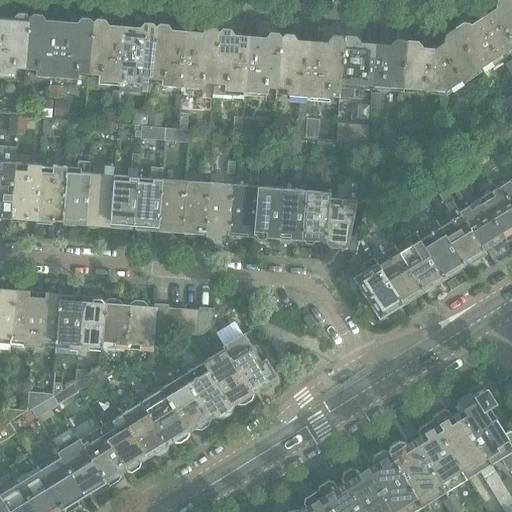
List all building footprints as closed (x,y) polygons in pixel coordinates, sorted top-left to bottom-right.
[(497,8),(485,16),(483,17),(504,50),(511,45),(511,6),(508,0),(497,0),(497,1),(496,5),(497,8)] [(13,19),(0,18),(0,17),(0,72),(14,74),(15,68),(25,68),(28,16),(27,17),(24,14),(17,14),(13,19)] [(28,16),(25,68),(35,69),(35,75),(56,77),(60,22),(43,21),(39,16),(32,15),(30,17),(28,16)] [(462,24),(454,29),(479,67),(504,50),(483,17),(468,27),(466,24),(462,24)] [(76,24),(63,23),(60,22),(56,77),(77,79),(78,72),(88,73),(91,21),(90,22),(88,19),(80,19),(76,24)] [(91,21),(88,73),(99,74),(98,80),(118,82),(122,27),(106,26),(103,20),(95,20),(93,22),(91,21)] [(123,27),(118,92),(150,93),(151,78),(154,26),(153,27),(150,24),(143,24),(139,29),(123,27)] [(154,26),(151,78),(161,79),(161,85),(182,87),(186,32),(169,31),(165,25),(158,25),(156,27),(154,26)] [(202,33),(189,32),(186,32),(182,87),(203,88),(204,83),(213,83),(217,30),(216,32),(213,29),(206,28),(202,33)] [(435,48),(431,49),(442,91),(461,79),(479,67),(454,29),(445,35),(443,39),(445,42),(436,47),(435,48)] [(213,83),(212,95),(231,96),(231,91),(244,92),(248,37),(232,36),(228,30),(221,30),(219,32),(217,30),(213,83)] [(264,38),(252,37),(248,37),(244,92),(265,94),(266,87),(277,88),(280,35),(278,37),(276,34),(269,33),(264,38)] [(280,35),(277,88),(286,88),(286,95),(287,95),(306,97),(310,42),(295,41),(291,35),(284,35),(281,37),(280,35)] [(310,42),(306,97),(336,99),(338,83),(342,36),(332,36),(328,41),(327,43),(315,42),(310,42)] [(338,83),(336,99),(352,100),(353,84),(370,85),(373,45),(356,44),(356,41),(353,37),(342,36),(338,83)] [(391,46),(376,45),(373,45),(370,85),(400,88),(403,41),(395,41),(391,44),(391,46)] [(403,41),(400,88),(442,91),(431,49),(428,50),(418,49),(418,46),(415,42),(403,41)] [(381,109),(381,95),(371,94),(371,108),(381,109)] [(37,99),(35,117),(51,119),(53,101),(37,99)] [(54,102),(53,117),(67,118),(68,103),(54,102)] [(303,139),(305,114),(306,105),(298,104),(295,138),(303,139)] [(100,109),(99,122),(115,124),(116,110),(100,109)] [(132,125),(132,126),(140,126),(146,127),(147,112),(133,111),(132,125)] [(148,112),(147,125),(161,126),(162,113),(148,112)] [(179,113),(178,129),(184,130),(186,130),(187,114),(179,113)] [(6,117),(5,132),(14,133),(15,131),(15,118),(6,117)] [(233,117),(231,134),(240,135),(241,118),(233,117)] [(15,118),(15,131),(23,131),(24,118),(15,118)] [(306,119),(305,137),(317,138),(318,120),(306,119)] [(42,120),(40,135),(50,136),(51,120),(42,120)] [(246,120),(245,135),(272,137),(274,122),(246,120)] [(91,123),(90,133),(115,135),(116,125),(91,123)] [(337,123),(335,142),(366,144),(367,125),(337,123)] [(140,127),(139,138),(162,140),(163,129),(140,127)] [(163,129),(162,140),(183,142),(184,130),(163,129)] [(484,146),(477,134),(469,139),(477,151),(484,146)] [(261,138),(259,159),(268,160),(270,139),(261,138)] [(330,152),(330,142),(316,141),(315,151),(330,152)] [(450,149),(449,141),(438,141),(438,149),(450,149)] [(345,154),(346,143),(334,142),(332,142),(330,142),(330,152),(345,154)] [(0,215),(8,216),(12,169),(13,148),(0,147),(0,215)] [(129,154),(129,169),(136,169),(137,154),(129,154)] [(202,157),(200,175),(208,176),(209,158),(202,157)] [(64,166),(60,220),(62,220),(63,224),(63,225),(73,225),(75,221),(84,222),(87,177),(88,162),(77,161),(76,167),(64,166)] [(249,161),(247,181),(255,182),(257,161),(249,161)] [(225,162),(224,175),(232,175),(233,162),(225,162)] [(492,162),(486,166),(488,169),(495,180),(501,177),(492,162)] [(12,169),(8,216),(9,216),(8,222),(11,222),(11,221),(24,222),(25,217),(34,218),(38,171),(38,164),(25,163),(25,170),(12,169)] [(34,218),(34,224),(37,224),(37,223),(50,224),(50,219),(60,220),(64,166),(51,165),(50,171),(38,171),(34,218)] [(135,180),(132,226),(134,226),(135,230),(144,231),(144,230),(147,227),(156,228),(159,182),(160,170),(149,169),(148,181),(135,180)] [(488,169),(483,173),(490,184),(495,180),(488,169)] [(445,174),(438,178),(444,187),(451,183),(445,174)] [(87,177),(84,222),(86,222),(87,226),(97,227),(99,223),(109,224),(112,179),(102,178),(87,177)] [(112,179),(109,224),(110,224),(111,228),(121,229),(123,225),(132,226),(135,180),(125,180),(112,179)] [(159,182),(156,228),(157,228),(159,232),(168,233),(168,232),(170,229),(180,229),(183,184),(183,180),(174,179),(174,183),(159,182)] [(511,179),(499,187),(511,207),(511,179)] [(183,184),(180,229),(181,230),(183,234),(192,235),(194,231),(204,231),(207,186),(207,182),(199,181),(198,185),(183,184)] [(207,186),(204,231),(206,231),(206,232),(208,235),(215,236),(218,233),(220,233),(220,232),(228,233),(231,188),(231,184),(223,183),(222,187),(207,186)] [(228,233),(230,234),(230,236),(232,239),(238,239),(241,237),(241,234),(252,235),(255,189),(255,186),(246,185),(246,189),(231,188),(228,233)] [(451,185),(444,189),(445,191),(451,201),(452,202),(459,198),(451,185)] [(413,186),(394,198),(401,209),(420,197),(413,186)] [(255,189),(252,235),(254,235),(254,236),(256,239),(263,240),(265,237),(265,236),(275,237),(279,191),(279,187),(269,187),(269,191),(255,189)] [(511,207),(499,187),(479,200),(505,242),(511,237),(511,207)] [(279,191),(275,237),(278,237),(278,239),(280,242),(286,243),(289,240),(289,238),(299,239),(302,193),(302,189),(294,188),(293,192),(279,191)] [(302,193),(299,239),(303,239),(303,240),(304,243),(310,243),(313,241),(313,240),(323,241),(326,198),(327,191),(318,190),(318,194),(302,193)] [(445,191),(438,195),(444,205),(451,201),(445,191)] [(345,249),(349,229),(355,200),(326,198),(323,241),(326,242),(327,245),(333,247),(337,246),(345,249)] [(465,208),(458,212),(482,251),(483,251),(482,249),(488,245),(491,250),(505,242),(479,200),(465,208)] [(449,218),(437,225),(462,264),(465,262),(468,264),(475,259),(475,256),(482,251),(458,212),(456,209),(447,214),(449,218)] [(428,231),(417,238),(441,277),(444,275),(448,276),(455,272),(454,268),(462,264),(437,225),(435,222),(426,227),(428,231)] [(345,249),(353,254),(357,249),(360,235),(349,229),(345,249)] [(407,243),(395,251),(420,290),(424,287),(427,289),(434,285),(434,281),(441,277),(417,238),(415,234),(405,240),(407,243)] [(386,256),(375,263),(400,302),(403,300),(406,302),(413,298),(413,294),(420,290),(395,251),(394,248),(384,253),(386,256)] [(373,261),(353,274),(358,282),(356,285),(361,293),(365,293),(370,301),(368,304),(373,312),(377,311),(379,315),(382,313),(385,315),(393,310),(392,307),(400,302),(375,263),(373,261)] [(0,348),(9,349),(9,343),(9,339),(13,292),(0,290),(0,348)] [(13,292),(9,339),(23,340),(22,344),(32,344),(36,299),(30,298),(30,297),(26,293),(13,292)] [(36,299),(32,344),(41,345),(42,341),(55,342),(59,295),(45,294),(41,298),(41,299),(36,299)] [(55,342),(54,354),(77,356),(77,348),(81,302),(75,302),(75,300),(72,296),(59,295),(55,342)] [(81,302),(77,348),(86,349),(87,345),(100,346),(103,302),(100,298),(91,298),(87,301),(86,303),(81,302)] [(103,302),(100,346),(125,348),(128,306),(121,306),(121,303),(116,299),(108,299),(103,302)] [(128,306),(125,348),(150,350),(151,333),(153,305),(152,305),(151,308),(146,308),(146,305),(142,301),(133,301),(129,304),(128,306)] [(153,305),(151,333),(166,334),(168,310),(165,310),(166,306),(155,305),(153,305)] [(196,311),(194,336),(210,327),(211,309),(199,308),(199,311),(196,311)] [(168,310),(166,334),(180,335),(182,311),(168,310)] [(182,311),(180,335),(187,336),(194,336),(196,311),(182,311)] [(309,314),(302,318),(308,329),(315,324),(309,314)] [(241,334),(222,346),(224,349),(250,392),(257,388),(258,391),(262,391),(270,386),(271,383),(269,380),(274,377),(264,360),(259,363),(257,360),(259,359),(260,353),(256,346),(250,344),(248,346),(247,344),(247,341),(246,338),(243,337),(241,334)] [(224,349),(203,362),(229,405),(235,401),(237,404),(242,404),(250,399),(252,395),(250,392),(224,349)] [(148,372),(148,362),(135,361),(134,370),(148,372)] [(203,362),(181,375),(208,418),(214,414),(216,417),(220,417),(229,412),(231,408),(229,405),(203,362)] [(93,372),(97,379),(102,387),(107,385),(106,383),(108,381),(107,379),(111,377),(111,376),(113,375),(111,372),(99,368),(93,372)] [(86,369),(76,369),(75,382),(86,375),(86,369)] [(77,391),(97,379),(93,372),(73,384),(77,391)] [(181,375),(159,389),(160,391),(186,431),(193,427),(194,430),(199,430),(208,425),(209,421),(208,418),(181,375)] [(51,394),(51,396),(61,390),(61,387),(61,384),(52,384),(51,394)] [(456,406),(455,407),(490,464),(500,458),(506,468),(511,464),(511,432),(508,431),(503,434),(486,406),(493,402),(484,388),(473,395),(469,394),(457,402),(456,406)] [(160,391),(139,403),(166,444),(172,440),(174,443),(178,443),(186,438),(188,434),(186,431),(160,391)] [(30,392),(28,410),(30,410),(41,403),(51,396),(51,394),(30,392)] [(51,396),(41,403),(46,411),(56,405),(51,396)] [(139,403),(119,416),(145,457),(152,452),(153,455),(158,455),(166,451),(167,447),(166,444),(139,403)] [(432,417),(431,420),(467,478),(479,471),(504,511),(511,511),(511,499),(511,498),(490,464),(455,407),(454,407),(458,413),(450,417),(446,411),(442,410),(432,416),(432,417)] [(5,409),(4,425),(9,422),(22,414),(27,411),(5,409)] [(27,411),(22,414),(27,423),(35,418),(30,410),(28,410),(27,411)] [(119,416),(99,428),(124,469),(125,471),(131,472),(138,468),(139,463),(138,461),(145,457),(119,416)] [(419,436),(412,440),(444,493),(467,478),(431,420),(431,421),(418,428),(419,428),(417,432),(419,436)] [(9,422),(4,425),(11,436),(16,433),(9,422)] [(99,428),(78,441),(107,487),(117,481),(120,477),(118,473),(124,469),(99,428)] [(77,439),(56,453),(59,458),(82,495),(90,490),(92,493),(95,494),(107,487),(78,441),(77,439)] [(389,447),(387,451),(421,507),(444,493),(412,440),(404,445),(402,442),(397,441),(389,446),(389,447)] [(373,464),(366,469),(392,511),(412,511),(421,507),(387,451),(382,450),(372,456),(371,461),(373,464)] [(59,458),(39,470),(64,511),(66,511),(76,506),(77,502),(75,499),(82,495),(59,458)] [(12,463),(7,465),(15,477),(19,475),(12,463)] [(342,473),(341,479),(361,511),(392,511),(366,469),(359,473),(357,470),(350,469),(342,473)] [(19,475),(15,477),(15,478),(18,483),(35,511),(64,511),(39,470),(28,477),(27,474),(23,473),(22,473),(19,475)] [(318,487),(317,491),(329,511),(361,511),(341,479),(341,480),(342,483),(336,487),(332,481),(331,482),(328,481),(328,480),(318,487)] [(35,511),(18,483),(0,494),(0,499),(7,511),(35,511)] [(305,507),(298,511),(329,511),(317,491),(303,499),(304,499),(303,503),(305,507)] [(453,494),(447,498),(455,511),(457,511),(462,509),(453,494)] [(455,511),(447,498),(441,502),(447,511),(455,511)]
